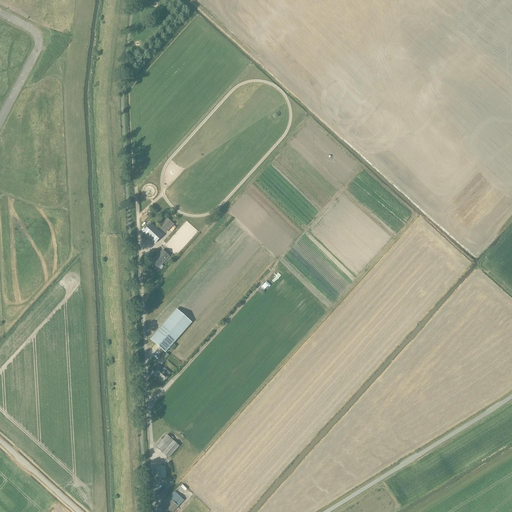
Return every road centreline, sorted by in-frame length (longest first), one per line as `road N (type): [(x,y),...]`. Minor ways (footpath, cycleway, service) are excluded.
road 1 (track): [(168,159),(160,181),(173,207),(200,214),(224,199),(284,134),(290,116),(271,83),(235,87)]
road 2 (unclassified): [(322,511),(511,393)]
road 3 (residential): [(142,292),(155,511)]
road 4 (track): [(0,121),(37,46),(26,25),(0,11)]
